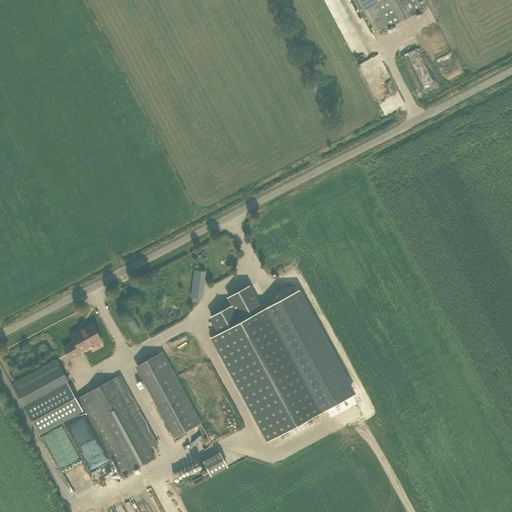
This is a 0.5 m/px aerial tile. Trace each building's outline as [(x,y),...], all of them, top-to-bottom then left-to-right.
[(423,10),(417,0),(360,0),(370,19),(378,14),(384,26),(377,30),(377,31),(385,27),(386,30),(423,10)] [(326,410),(278,322),(270,326),(248,287),(228,297),(233,305),(211,317),(228,349),(220,353),(268,442),(326,410)] [(102,343),(98,334),(92,324),(71,336),(74,342),(63,347),(70,360),(82,354),(81,352),(92,346),(93,348),(102,343)] [(137,365),(84,394),(127,474),(205,431),(201,424),(168,362),(162,352),(137,365)] [(14,383),(40,431),(81,408),(66,382),(68,381),(56,360),(14,383)] [(203,464),(210,478),(228,469),(220,454),(203,464)] [(133,498),(138,511),(159,511),(152,491),(133,498)]
